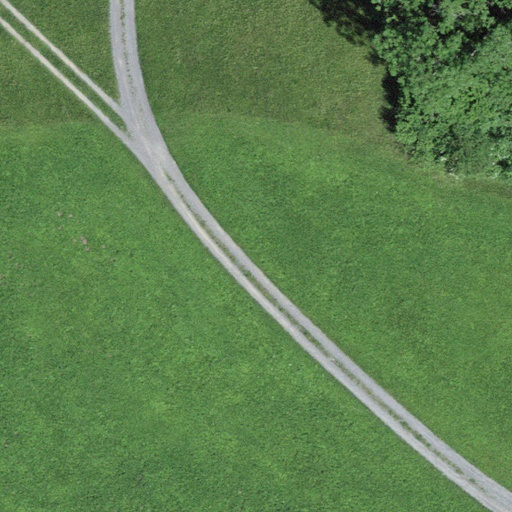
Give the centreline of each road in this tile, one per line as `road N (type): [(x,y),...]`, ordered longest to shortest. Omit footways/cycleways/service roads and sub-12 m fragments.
road 1 (track): [(123,0),(128,78),(170,185),(375,398),(511,508)]
road 2 (track): [(151,150),(0,8)]
